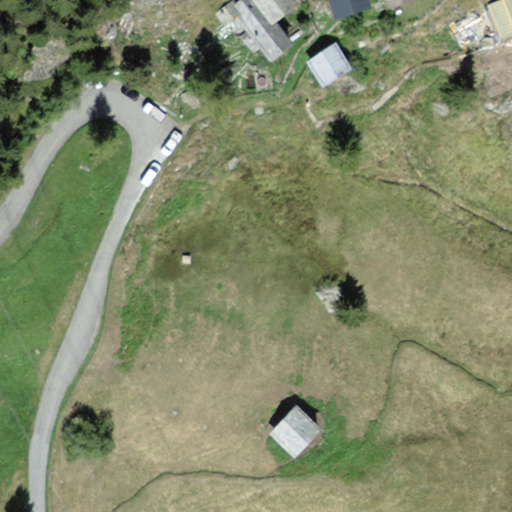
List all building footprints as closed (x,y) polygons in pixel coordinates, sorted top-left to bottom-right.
[(234,0),(219,10),(255,66),(279,51),(263,27),(245,0),(234,0)] [(284,0),(245,0),(263,27),(291,9),(284,0)] [(322,0),(330,20),(363,8),(360,0),(322,0)] [(511,6),(509,0),(506,0),(451,25),(465,56),(511,35),(511,6)] [(328,46),(301,64),(316,86),(343,69),(328,46)] [(263,437),(286,460),(313,434),(290,411),(263,437)]
